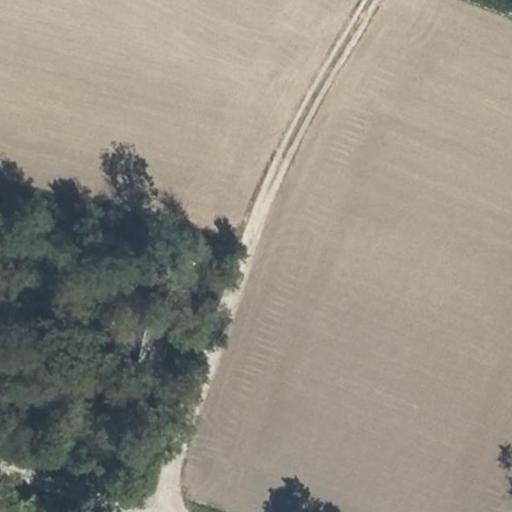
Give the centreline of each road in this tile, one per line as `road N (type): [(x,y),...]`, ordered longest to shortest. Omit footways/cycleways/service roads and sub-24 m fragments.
road 1 (track): [(154,511),(305,107),(369,0)]
road 2 (track): [(152,511),(0,466)]
